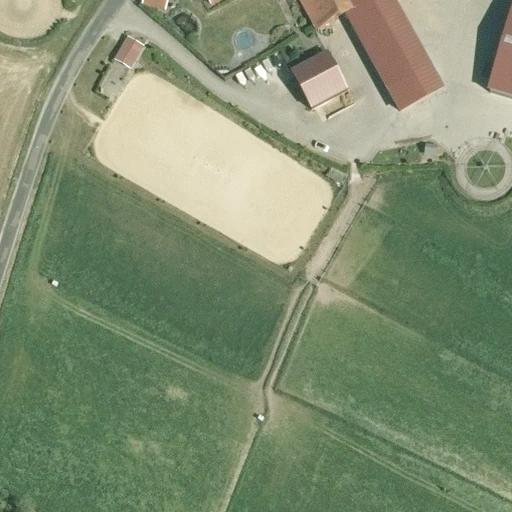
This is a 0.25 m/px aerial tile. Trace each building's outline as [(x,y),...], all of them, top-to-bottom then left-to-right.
[(145,0),(144,6),(159,10),(161,0),(145,0)] [(161,0),(159,10),(167,12),(170,0),(161,0)] [(206,0),(210,8),(225,0),(206,0)] [(299,0),(318,34),(346,18),(349,23),(379,6),(375,0),(299,0)] [(431,98),(443,92),(391,0),(375,0),(379,6),(431,98)] [(431,98),(379,6),(349,23),(400,115),(431,98)] [(511,17),(489,96),(511,102),(511,17)] [(129,41),(119,59),(133,67),(143,49),(129,41)] [(328,57),(292,77),(312,114),(348,94),(328,57)] [(130,72),(133,67),(119,59),(116,64),(130,72)]
